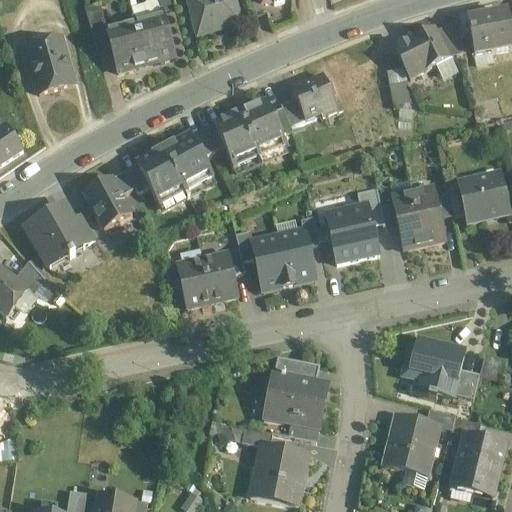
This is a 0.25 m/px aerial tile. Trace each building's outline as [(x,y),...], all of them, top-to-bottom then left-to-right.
[(170,0),(155,0),(161,19),(163,19),(163,20),(175,17),(171,1),(170,0)] [(233,0),(194,0),(186,2),(197,43),(227,35),(226,33),(241,29),(233,0)] [(261,0),(265,11),(273,9),(273,13),(284,10),(283,7),(290,5),(289,0),(261,0)] [(161,19),(133,27),(146,73),(175,65),(163,20),(163,19),(161,19)] [(507,21),(467,29),(472,59),(489,55),(490,61),(511,57),(511,46),(509,29),(507,21)] [(106,34),(104,35),(105,35),(117,81),(146,73),(133,27),(106,34)] [(454,31),(436,40),(450,68),(461,63),(454,31)] [(434,37),(394,58),(410,89),(450,68),(436,40),(434,37)] [(60,45),(26,55),(39,102),(73,93),(60,45)] [(323,86),(291,99),(295,110),(304,132),(320,125),(321,128),(338,122),(323,86)] [(271,123),(265,110),(239,122),(259,166),(285,154),(281,145),(271,123)] [(295,110),(280,115),(281,119),(289,138),(304,132),(295,110)] [(281,119),(271,123),(281,145),(291,141),(289,138),(281,119)] [(239,122),(214,133),(224,156),(233,177),(259,166),(239,122)] [(6,132),(0,126),(0,174),(23,160),(6,133),(6,132)] [(224,156),(214,133),(202,138),(215,162),(224,156)] [(215,162),(202,138),(190,145),(202,168),(215,162)] [(190,145),(189,144),(163,158),(186,201),(212,186),(202,168),(190,145)] [(186,201),(163,158),(136,173),(149,197),(159,215),(186,201)] [(149,197),(137,174),(125,181),(135,198),(137,203),(149,197)] [(125,181),(112,188),(121,206),(135,198),(125,181)] [(500,181),(458,190),(459,195),(458,195),(464,221),(466,230),(509,221),(500,181)] [(457,184),(444,187),(447,198),(452,222),(453,223),(464,221),(458,195),(459,195),(458,190),(457,184)] [(112,188),(111,187),(83,202),(104,241),(132,225),(121,206),(112,188)] [(434,194),(412,199),(424,251),(445,247),(440,225),(435,200),(434,194)] [(380,213),(376,195),(356,199),(359,209),(323,217),(335,272),(379,262),(373,233),(384,230),(380,213)] [(447,198),(435,200),(440,225),(452,222),(447,198)] [(412,199),(391,203),(392,210),(397,234),(402,256),(424,251),(412,199)] [(392,210),(380,213),(384,230),(386,237),(397,234),(392,210)] [(72,234),(61,215),(26,234),(49,276),(68,265),(70,268),(75,265),(74,262),(84,256),(72,234)] [(95,250),(83,228),(72,234),(84,256),(95,250)] [(315,286),(303,235),(251,247),(262,297),(315,286)] [(239,255),(226,258),(227,260),(228,260),(233,281),(245,278),(239,255)] [(227,260),(202,266),(212,309),(237,303),(233,281),(228,260),(227,260)] [(127,266),(109,274),(113,283),(131,275),(127,266)] [(177,271),(176,271),(181,293),(186,314),(212,309),(202,266),(177,271)] [(177,269),(164,272),(170,295),(181,293),(176,271),(177,271),(177,269)] [(28,270),(16,286),(29,297),(28,297),(34,302),(44,288),(28,270)] [(16,286),(0,274),(0,319),(7,325),(28,297),(29,297),(16,286)] [(464,358),(417,346),(410,376),(422,378),(416,400),(436,405),(437,401),(452,404),(453,401),(459,375),(464,358)] [(507,364),(484,359),(479,380),(479,381),(501,386),(507,364)] [(301,368),(277,363),(274,378),(298,383),(301,368)] [(479,380),(459,375),(453,401),(473,405),(479,381),(479,380)] [(274,378),(273,378),(264,424),(264,423),(263,425),(319,436),(328,389),(298,383),(274,378)] [(454,421),(429,415),(425,429),(439,432),(439,433),(451,436),(454,421)] [(425,429),(395,421),(383,472),(427,483),(439,433),(439,432),(425,429)] [(480,428),(454,421),(451,436),(463,439),(463,438),(477,441),(480,428)] [(272,439),(244,434),(241,447),(260,451),(269,453),(269,452),(272,439)] [(477,441),(463,438),(463,439),(451,488),(494,498),(506,448),(477,441)] [(17,443),(0,444),(0,461),(18,461),(17,443)] [(308,459),(269,452),(269,453),(260,451),(250,502),(298,511),(308,459)] [(84,511),(87,495),(73,493),(70,509),(71,509),(70,511),(84,511)] [(133,511),(135,505),(98,499),(96,511),(133,511)]
